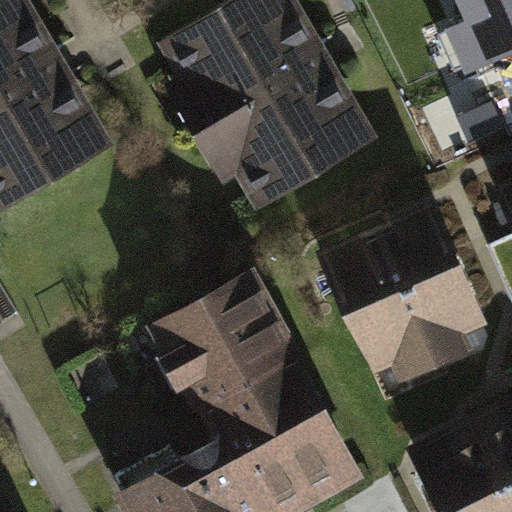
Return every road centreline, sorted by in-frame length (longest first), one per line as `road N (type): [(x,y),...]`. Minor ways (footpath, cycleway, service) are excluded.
road 1 (unknown): [(379,0),(467,173),(511,155)]
road 2 (residential): [(0,384),(79,511)]
